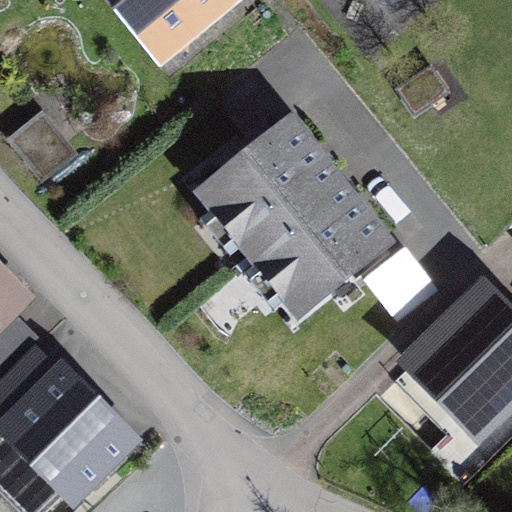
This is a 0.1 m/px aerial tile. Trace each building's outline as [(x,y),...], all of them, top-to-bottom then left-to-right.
[(216,0),(125,0),(162,45),(216,0)] [(43,180),(74,154),(42,115),(10,140),(43,180)] [(336,185),(290,129),(207,195),(253,252),(336,185)] [(382,242),(336,185),(253,252),(299,309),(382,242)] [(0,267),(0,314),(24,291),(0,267)] [(511,322),(484,294),(394,382),(458,448),(511,395),(511,322)] [(0,333),(0,372),(23,351),(3,330),(0,333)] [(36,352),(1,387),(28,414),(0,443),(0,511),(40,511),(67,485),(78,496),(128,444),(36,352)]
